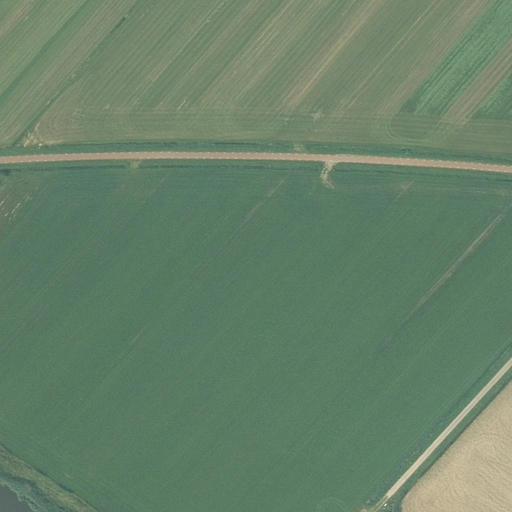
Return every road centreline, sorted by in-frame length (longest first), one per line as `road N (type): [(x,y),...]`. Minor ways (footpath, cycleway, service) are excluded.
road 1 (unclassified): [(0,161),(292,157),(511,169)]
road 2 (unclassified): [(390,493),(511,360)]
